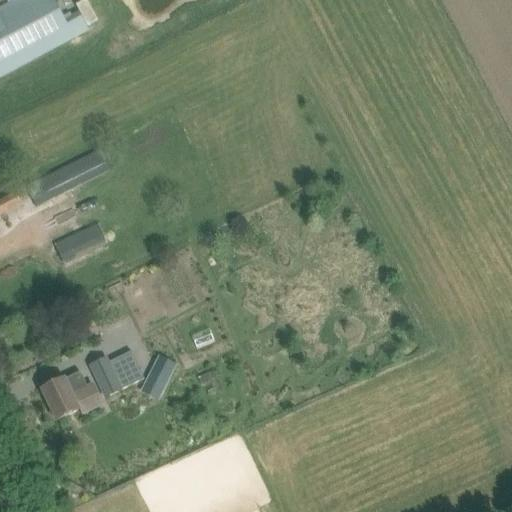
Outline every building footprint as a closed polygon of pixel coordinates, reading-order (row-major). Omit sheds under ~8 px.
[(16,0),(0,9),(0,78),(3,77),(74,38),(76,37),(84,33),(88,31),(80,15),(66,22),(54,0),(16,0)] [(38,207),(111,170),(102,151),(28,188),(38,207)] [(0,216),(27,203),(22,191),(0,202),(0,216)] [(98,224),(55,244),(64,264),(107,244),(98,224)] [(110,363),(108,360),(92,367),(108,400),(122,392),(121,391),(144,380),(132,353),(110,363)] [(158,356),(149,374),(169,385),(178,366),(158,356)] [(66,379),(61,382),(43,390),(58,421),(81,410),(83,415),(104,405),(94,384),(87,387),(81,373),(66,380),(66,379)]
